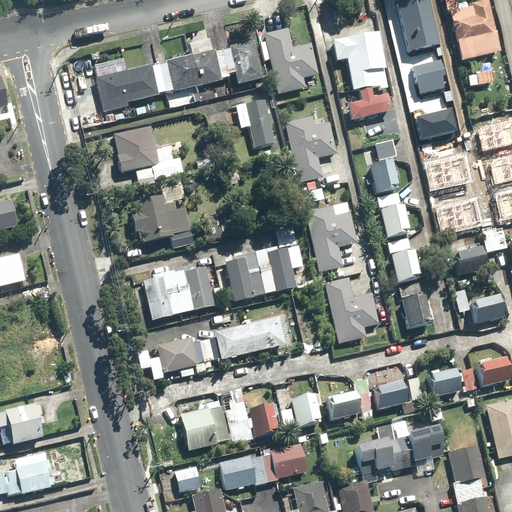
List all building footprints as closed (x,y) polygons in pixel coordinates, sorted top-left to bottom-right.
[(401,0),(397,1),(410,50),(442,41),(431,0),(401,0)] [(488,0),(472,3),(473,7),(467,8),(466,2),(458,4),(456,0),(444,0),(447,12),(450,11),(461,61),(500,53),(488,0)] [(292,48),(288,29),(263,34),(265,42),(260,43),(264,62),(270,60),(277,95),(305,89),(303,79),(318,76),(311,44),(292,48)] [(384,70),(386,70),(378,31),(332,41),(337,62),(347,60),(354,92),(358,91),(371,88),(378,87),(379,90),(388,88),(384,70)] [(186,40),(190,56),(191,56),(193,56),(212,52),(209,35),(186,40)] [(256,42),(230,48),(235,73),(238,85),(264,79),(256,42)] [(215,51),(222,82),(230,80),(229,75),(235,73),(230,48),(215,51)] [(171,52),(172,60),(165,62),(165,65),(171,91),(171,92),(199,86),(193,56),(191,56),(190,56),(181,58),(180,50),(171,52)] [(212,52),(193,56),(199,86),(222,82),(215,51),(212,52)] [(414,65),(420,93),(445,87),(442,75),(446,74),(442,59),(414,65)] [(128,103),(158,96),(157,94),(152,68),(151,65),(95,77),(103,114),(129,108),(128,103)] [(165,65),(152,68),(157,94),(171,91),(165,65)] [(475,74),(475,70),(467,72),(470,87),(478,85),(475,74)] [(493,83),(490,71),(475,74),(478,85),(478,86),(493,83)] [(263,87),(248,90),(250,100),(265,97),(263,87)] [(360,102),(347,104),(351,121),(392,112),(388,95),(373,98),(371,88),(358,91),(360,102)] [(226,112),(230,131),(248,127),(253,149),(275,144),(266,100),(237,106),(238,109),(226,112)] [(133,109),(136,118),(148,114),(146,105),(133,109)] [(418,117),(423,137),(457,129),(453,109),(418,117)] [(102,125),(99,112),(77,116),(80,130),(102,125)] [(105,116),(107,125),(124,120),(122,112),(105,116)] [(314,126),(312,117),(284,123),(297,185),(322,179),(318,159),(336,155),(330,123),(314,126)] [(511,121),(474,129),(480,154),(511,147),(511,121)] [(151,127),(113,135),(121,174),(151,167),(159,165),(156,151),(151,127)] [(433,140),(417,143),(418,154),(435,151),(433,140)] [(172,160),(169,148),(156,151),(159,165),(151,167),(152,170),(135,174),(138,186),(183,177),(179,158),(172,160)] [(368,165),(387,161),(384,150),(365,154),(368,165)] [(511,155),(490,160),(495,185),(511,181),(511,155)] [(426,164),(431,189),(470,181),(464,156),(426,164)] [(212,158),(196,161),(197,170),(214,167),(212,158)] [(387,161),(368,165),(374,195),(399,189),(393,159),(387,161)] [(185,201),(181,184),(160,189),(161,196),(163,205),(175,203),(185,201)] [(511,191),(498,194),(503,219),(511,216),(511,191)] [(157,233),(158,239),(170,236),(188,233),(190,232),(185,209),(177,210),(175,203),(163,205),(161,196),(135,202),(137,212),(130,214),(135,237),(157,233)] [(0,231),(18,228),(13,201),(0,203),(0,231)] [(439,208),(444,233),(482,225),(477,201),(439,208)] [(335,216),(333,207),(305,213),(318,273),(343,268),(338,247),(357,243),(351,213),(335,216)] [(409,237),(403,208),(379,213),(385,242),(409,237)] [(233,211),(201,218),(206,242),(238,235),(233,211)] [(502,229),(482,233),(487,254),(506,249),(502,229)] [(260,244),(277,241),(274,230),(258,234),(260,244)] [(191,246),(188,233),(170,236),(173,250),(191,246)] [(253,254),(224,260),(225,264),(226,266),(233,303),(296,289),(287,247),(253,254)] [(225,264),(224,260),(222,248),(209,251),(213,268),(226,266),(225,264)] [(481,248),(453,254),(458,278),(487,272),(481,248)] [(420,278),(414,251),(391,256),(396,283),(420,278)] [(0,286),(25,281),(19,254),(0,258),(0,286)] [(214,307),(205,264),(142,278),(151,320),(214,307)] [(353,298),(348,278),(324,283),(337,345),(366,339),(363,328),(378,325),(372,294),(353,298)] [(453,293),(457,313),(469,311),(465,291),(453,293)] [(425,295),(400,300),(407,330),(431,325),(425,295)] [(504,318),(499,295),(469,301),(474,325),(504,318)] [(0,342),(28,336),(20,299),(0,303),(0,342)] [(279,318),(214,332),(220,361),(286,347),(279,318)] [(156,346),(162,373),(214,362),(209,340),(192,344),(191,339),(156,346)] [(18,360),(16,353),(0,357),(0,397),(25,391),(23,381),(31,379),(26,358),(18,360)] [(509,377),(505,357),(477,363),(481,383),(509,377)] [(477,390),(472,370),(462,372),(466,392),(477,390)] [(460,395),(456,374),(426,380),(430,402),(460,395)] [(418,379),(408,381),(412,402),(422,400),(418,379)] [(405,382),(375,388),(379,410),(400,406),(409,404),(405,382)] [(241,391),(219,396),(220,402),(229,442),(230,445),(252,440),(241,391)] [(317,406),(321,406),(318,393),(291,399),(297,428),(321,423),(317,406)] [(354,393),(323,400),(328,423),(359,416),(354,393)] [(511,400),(486,406),(497,460),(511,456),(511,400)] [(220,402),(207,405),(208,409),(216,445),(229,442),(220,402)] [(5,413),(0,414),(0,443),(1,449),(46,438),(37,403),(4,411),(5,413)] [(415,414),(412,403),(409,404),(400,406),(403,416),(415,414)] [(272,405),(248,410),(253,436),(277,431),(272,405)] [(208,409),(180,416),(188,452),(216,445),(208,409)] [(388,438),(389,441),(393,441),(404,438),(409,437),(409,434),(406,422),(376,428),(378,441),(388,438)] [(428,447),(444,443),(440,427),(409,434),(409,437),(415,462),(431,459),(428,447)] [(325,432),(314,436),(318,447),(329,443),(325,432)] [(358,474),(374,470),(377,483),(393,480),(391,472),(410,468),(404,438),(393,441),(389,441),(388,438),(378,441),(353,446),(358,474)] [(301,445),(269,452),(276,481),(308,474),(301,445)] [(268,446),(253,449),(254,458),(250,459),(256,485),(256,486),(276,482),(276,481),(269,452),(268,446)] [(484,478),(478,447),(447,453),(454,484),(479,479),(484,478)] [(249,456),(219,462),(226,492),(256,485),(250,459),(249,456)] [(3,474),(3,472),(0,472),(0,495),(6,494),(7,497),(20,494),(20,496),(54,488),(48,461),(14,469),(14,472),(3,474)] [(200,489),(196,468),(174,472),(179,493),(200,489)] [(454,484),(452,485),(457,511),(489,511),(486,497),(483,498),(479,479),(454,484)] [(372,511),(366,481),(337,488),(341,511),(372,511)] [(328,511),(321,483),(279,492),(284,511),(336,511),(336,510),(329,511),(328,511)] [(224,511),(221,491),(192,497),(194,511),(224,511)]
